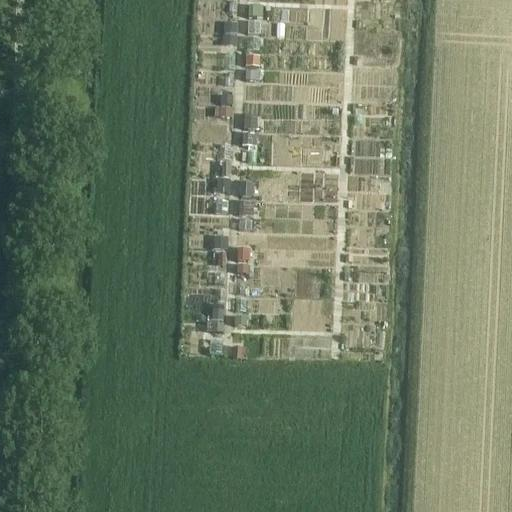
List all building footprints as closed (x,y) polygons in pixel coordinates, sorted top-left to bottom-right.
[(249,9),(248,21),(257,21),(257,9),(249,9)] [(246,61),(246,69),(258,69),(259,61),(246,61)] [(246,74),(245,83),(253,84),(254,74),(246,74)] [(222,99),(222,107),(231,108),(232,100),(222,99)] [(244,124),(244,132),(255,132),(255,124),(244,124)] [(243,137),(243,149),(251,149),(251,137),(243,137)] [(222,169),(221,180),(230,180),(230,169),(222,169)] [(217,184),(217,191),(229,192),(229,184),(217,184)] [(240,191),(240,199),(251,199),(252,191),(240,191)] [(216,204),(215,216),(228,217),(228,204),(216,204)] [(239,206),(239,214),(251,214),(251,206),(239,206)] [(239,224),(239,233),(251,233),(251,224),(239,224)] [(215,244),(214,252),(226,252),(227,244),(215,244)] [(238,254),(237,264),(247,264),(247,255),(238,254)] [(215,277),(214,287),(224,288),(225,277),(215,277)] [(236,287),(236,297),(243,297),(244,287),(236,287)] [(217,292),(216,305),(224,305),(224,293),(217,292)] [(235,302),(235,314),(245,315),(246,302),(235,302)] [(212,317),(212,323),(222,323),(223,313),(217,313),(212,317)] [(210,344),(210,356),(222,357),(222,345),(210,344)] [(233,351),(233,363),(240,363),(241,351),(233,351)]
